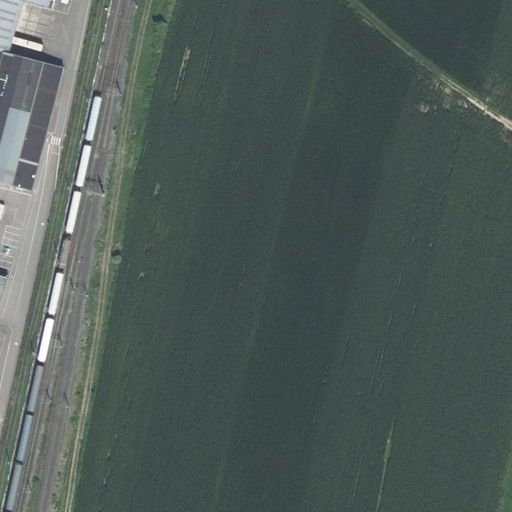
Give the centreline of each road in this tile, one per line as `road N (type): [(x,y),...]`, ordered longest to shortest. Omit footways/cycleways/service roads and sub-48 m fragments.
road 1 (track): [(66,511),(150,0)]
road 2 (track): [(106,0),(0,488)]
road 3 (track): [(511,126),(352,0)]
